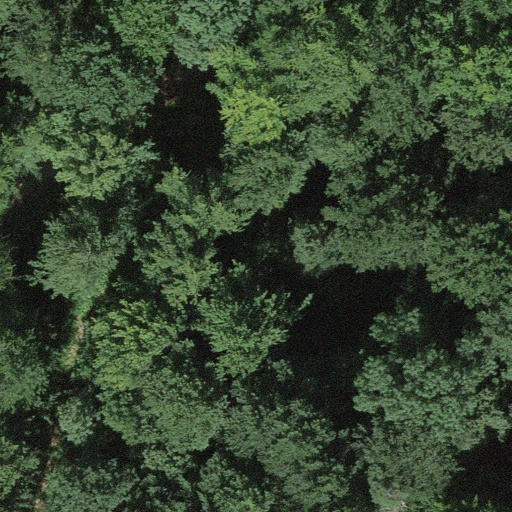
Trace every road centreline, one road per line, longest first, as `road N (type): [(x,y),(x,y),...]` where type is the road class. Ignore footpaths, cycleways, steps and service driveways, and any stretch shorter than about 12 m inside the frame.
road 1 (track): [(54,511),(156,324),(275,0)]
road 2 (track): [(223,0),(0,191)]
